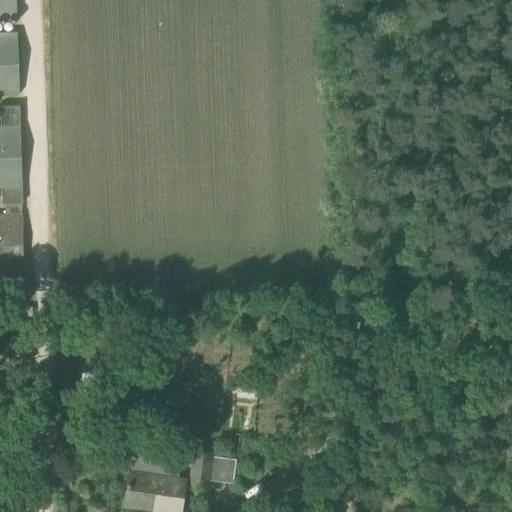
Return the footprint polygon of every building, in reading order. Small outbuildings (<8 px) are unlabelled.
[(0,0),(0,18),(17,18),(16,0),(0,0)] [(0,94),(19,94),(17,32),(0,32),(0,94)] [(3,204),(6,203),(22,203),(23,203),(20,105),(0,106),(1,124),(0,124),(0,186),(3,186),(3,204)] [(0,273),(24,273),(23,215),(22,215),(22,203),(6,203),(6,215),(0,215),(0,273)] [(190,486),(193,487),(207,489),(212,453),(195,451),(190,486)] [(180,511),(185,480),(129,472),(125,504),(166,510),(165,511),(180,511)]
